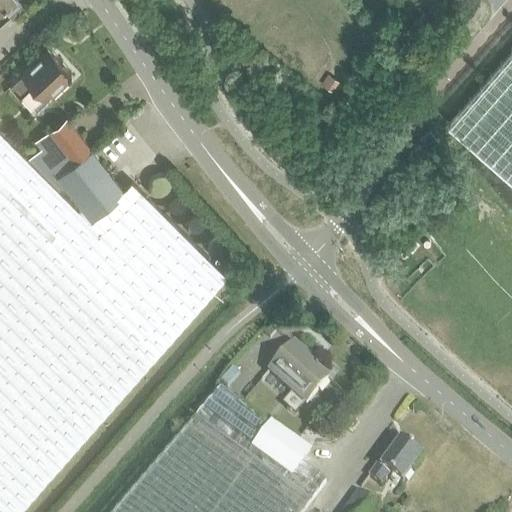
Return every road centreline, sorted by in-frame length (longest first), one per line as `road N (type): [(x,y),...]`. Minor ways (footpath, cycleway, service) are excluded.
road 1 (tertiary): [(241,200),(97,0)]
road 2 (unclassified): [(311,260),(375,166),(435,99)]
road 3 (tertiary): [(364,326),(511,453)]
